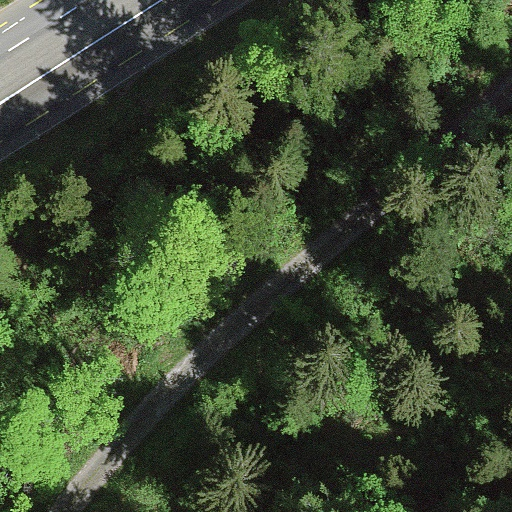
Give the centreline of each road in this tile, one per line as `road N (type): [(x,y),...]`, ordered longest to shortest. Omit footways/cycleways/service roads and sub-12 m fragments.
road 1 (track): [(511,59),(201,345),(69,511)]
road 2 (primary): [(167,0),(0,104)]
